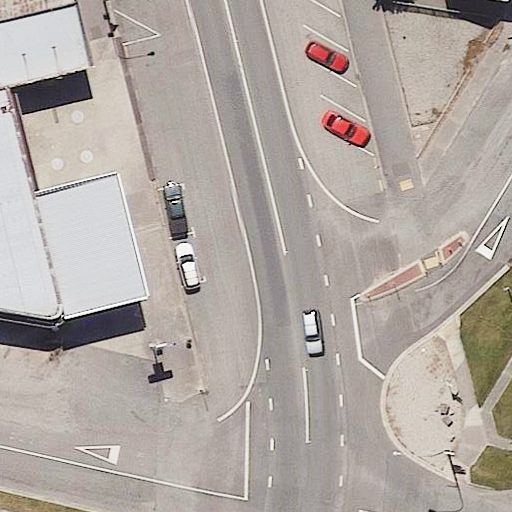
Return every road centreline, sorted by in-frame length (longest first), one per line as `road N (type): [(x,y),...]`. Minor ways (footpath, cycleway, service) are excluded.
road 1 (primary): [(223,0),(300,312)]
road 2 (residential): [(301,506),(0,447)]
road 3 (residential): [(300,312),(399,282),(471,222),(511,171)]
road 4 (primary): [(300,312),(308,439),(301,506)]
